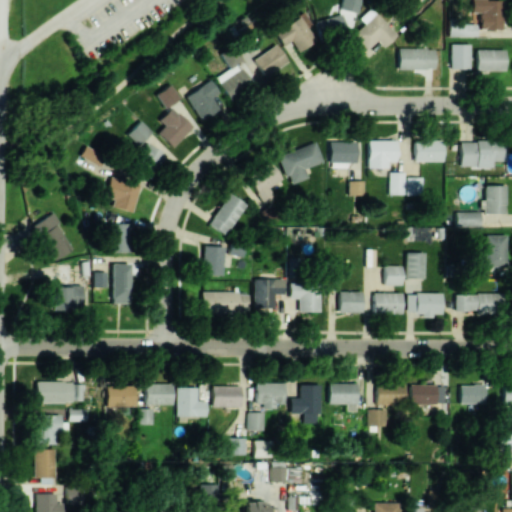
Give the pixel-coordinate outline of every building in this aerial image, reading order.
[(339,0),(337,8),(355,12),(358,0),(339,0)] [(501,29),(501,0),(470,0),(470,12),(478,12),(478,28),(501,29)] [(394,34),(369,7),(357,17),(362,23),(350,34),(364,49),(375,40),(381,46),(394,34)] [(297,51),(317,37),(300,13),(272,32),(282,45),(289,40),(297,51)] [(344,33),(339,13),(314,20),(320,40),(344,33)] [(446,36),(475,36),(475,23),(462,23),(462,18),(447,18),(446,36)] [(468,44),(449,43),(448,68),(468,68),(468,44)] [(217,52),(228,68),(213,77),(228,100),(250,86),(235,63),(240,59),(230,44),(217,52)] [(263,76),(286,61),(274,44),(251,59),(263,76)] [(395,68),(432,68),(432,48),(396,47),(395,68)] [(503,48),(474,48),(474,70),(503,70),(503,48)] [(217,110),(210,96),(216,93),(209,80),(184,94),(198,120),(217,110)] [(163,108),(178,98),(168,84),(153,94),(163,108)] [(155,132),(170,146),(189,126),(169,106),(157,119),(162,125),(155,132)] [(150,131),(138,120),(125,133),(136,144),(150,131)] [(386,168),(386,160),(394,160),(394,140),(366,139),(365,167),(386,168)] [(440,161),(440,140),(412,140),(412,161),(440,161)] [(458,141),(458,167),(490,166),(489,161),(503,160),(503,140),(458,141)] [(354,141),(327,141),(327,167),(345,167),(345,162),(353,162),(354,141)] [(148,177),(163,152),(145,142),(130,167),(148,177)] [(277,154),(286,184),(305,178),(302,167),(320,162),(314,142),(277,154)] [(97,165),(102,154),(82,145),(77,156),(97,165)] [(272,195),(267,187),(279,179),(269,162),(245,176),(260,201),(272,195)] [(402,171),(387,171),(387,193),(402,194),(402,171)] [(110,206),(130,212),(138,184),(108,175),(102,196),(112,199),(110,206)] [(419,192),(420,177),(405,176),(404,192),(419,192)] [(346,194),(361,195),(361,180),(346,180),(346,194)] [(503,213),(504,185),(482,184),(482,213),(503,213)] [(223,235),(244,204),(226,193),(206,223),(223,235)] [(477,211),(453,211),(453,226),(478,226),(477,211)] [(30,224),(52,259),(71,247),(50,212),(30,224)] [(127,222),(104,223),(104,252),(128,251),(127,222)] [(505,235),(483,234),(483,266),(504,266),(505,235)] [(221,246),(201,245),(199,274),(221,275),(221,246)] [(422,277),(422,252),(403,251),(403,277),(422,277)] [(68,281),(69,263),(55,262),(54,281),(68,281)] [(128,264),(109,263),(109,303),(128,303),(128,264)] [(399,265),(381,265),(381,284),(399,285),(399,265)] [(104,271),(90,271),(91,287),(104,286),(104,271)] [(278,285),(278,278),(251,278),(251,308),(272,307),(272,285),(278,285)] [(317,283),(287,282),(287,298),(296,298),(296,311),(317,311),(317,283)] [(49,309),(80,308),(79,285),(49,286),(49,309)] [(359,290),(335,290),(336,312),(359,312),(359,290)] [(246,292),(199,291),(199,311),(245,313),(246,292)] [(399,292),(370,292),(370,314),(399,314),(399,292)] [(439,314),(439,292),(404,292),(404,312),(419,312),(418,317),(431,317),(431,314),(439,314)] [(453,293),(452,310),(474,310),(474,313),(500,313),(501,293),(453,293)] [(70,401),(70,381),(33,381),(33,402),(70,401)] [(169,404),(170,383),(142,382),(142,404),(169,404)] [(281,382),(252,382),(253,406),(282,405),(281,382)] [(344,404),(344,411),(354,411),(355,382),(325,382),(325,403),(344,404)] [(286,397),(287,412),(299,412),(300,422),(314,422),(313,413),(317,413),(317,383),(296,384),(297,397),(286,397)] [(373,383),(373,403),(402,404),(402,384),(373,383)] [(511,383),(501,383),(500,402),(511,402),(511,409),(501,408),(500,422),(511,421),(511,383)] [(103,385),(103,406),(132,406),(132,384),(103,385)] [(442,384),(407,384),(407,403),(441,403),(442,384)] [(457,403),(482,403),(482,384),(457,384),(457,403)] [(209,406),(237,407),(238,386),(209,385),(209,406)] [(194,387),(174,386),(173,415),(203,415),(204,400),(194,400),(194,387)] [(150,408),(137,408),(136,422),(149,422),(150,408)] [(383,425),(383,408),(364,408),(364,425),(383,425)] [(260,429),(260,411),(244,411),(245,429),(260,429)] [(59,414),(33,414),(33,443),(55,443),(55,434),(65,434),(65,423),(59,423),(59,414)] [(511,458),(511,433),(497,434),(497,443),(508,442),(508,459),(511,458)] [(225,453),(243,454),(243,437),(225,437),(225,453)] [(250,456),(268,457),(269,440),(250,439),(250,456)] [(32,477),(51,477),(51,448),(31,448),(32,477)] [(284,481),(284,461),(269,461),(268,481),(284,481)] [(32,511),(60,511),(60,502),(53,503),(53,492),(32,493),(32,511)] [(263,511),(264,501),(241,501),(240,511),(263,511)] [(371,511),(400,511),(400,502),(371,501),(371,511)]
